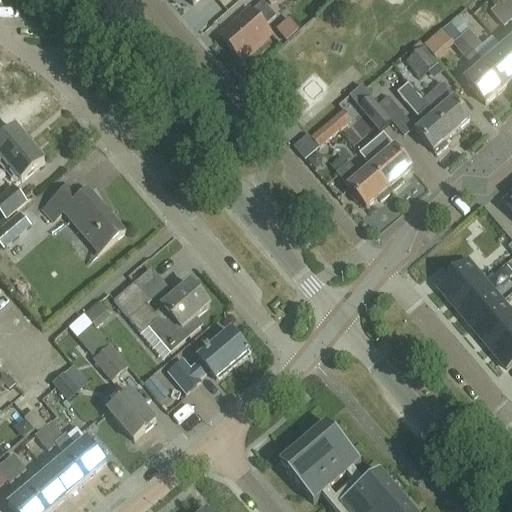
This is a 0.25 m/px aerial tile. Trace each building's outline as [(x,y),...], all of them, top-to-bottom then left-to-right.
[(511,4),(508,0),(506,0),(499,6),(511,21),(511,4)] [(264,27),(275,17),(262,3),(251,12),(249,9),(218,37),(241,61),(270,34),(264,27)] [(511,21),(499,6),(491,13),(505,28),(511,22),(511,21)] [(442,32),(453,45),(461,38),(450,25),(442,32)] [(461,38),(474,54),(482,47),(469,31),(461,38)] [(484,65),(474,54),(461,38),(453,45),(476,72),(464,82),(484,106),(504,89),(484,65)] [(511,59),(511,41),(503,49),(511,59)] [(425,49),(415,58),(407,65),(420,80),(438,64),(435,60),(425,49)] [(511,59),(503,49),(484,65),(504,89),(511,82),(511,59)] [(434,116),(452,137),(470,121),(454,102),(455,100),(443,86),(426,100),(422,94),(418,97),(427,108),(434,116)] [(415,132),(433,153),(436,157),(448,147),(444,143),(452,137),(434,116),(427,108),(418,97),(410,88),(399,97),(416,118),(418,116),(425,124),(415,132)] [(392,123),(401,115),(388,100),(379,108),(392,123)] [(380,133),(391,124),(371,101),(364,108),(361,110),(380,133)] [(338,132),(350,122),(342,113),(331,123),(338,132)] [(331,123),(311,140),(319,149),(338,132),(331,123)] [(20,183),(43,164),(15,130),(7,137),(0,142),(0,163),(2,162),(20,183)] [(82,161),(95,151),(80,130),(67,140),(82,161)] [(359,156),(371,169),(392,193),(403,183),(400,180),(411,170),(393,150),(394,150),(382,136),(359,156)] [(381,203),(392,193),(371,169),(360,178),(355,172),(354,172),(348,165),(336,176),(342,183),(342,184),(348,190),(367,210),(378,200),(381,203)] [(12,188),(0,197),(0,214),(5,220),(25,204),(12,188)] [(99,256),(124,234),(88,192),(79,199),(69,188),(42,211),(53,223),(63,214),(99,256)] [(21,215),(0,232),(0,246),(4,250),(20,236),(31,227),(21,215)] [(454,310),(485,283),(468,263),(437,289),(454,310)] [(150,301),(168,290),(157,272),(139,283),(150,301)] [(502,304),(485,283),(454,310),(472,330),(502,304)] [(158,322),(161,327),(160,328),(177,349),(201,329),(194,321),(209,309),(190,286),(162,308),(163,310),(155,317),(147,307),(151,304),(135,285),(113,303),(141,336),(158,322)] [(95,330),(110,317),(98,304),(83,317),(95,330)] [(472,330),(489,350),(511,330),(511,314),(502,304),(472,330)] [(76,338),(94,359),(108,347),(90,326),(76,338)] [(511,330),(489,350),(506,371),(511,366),(511,330)] [(215,381),(247,354),(230,334),(224,339),(219,332),(209,344),(197,357),(199,356),(200,359),(198,362),(199,363),(189,373),(181,364),(168,376),(185,396),(198,384),(197,382),(208,373),(215,381)] [(110,383),(126,369),(108,349),(92,363),(110,383)] [(61,415),(71,411),(64,393),(54,398),(61,415)] [(133,444),(156,425),(129,394),(107,413),(133,444)] [(51,425),(42,432),(55,447),(64,440),(51,425)] [(313,505),(327,494),(360,465),(326,425),(279,466),(313,505)] [(47,454),(55,447),(42,432),(34,439),(47,454)] [(65,459),(85,483),(105,466),(84,442),(65,459)] [(13,457),(5,464),(17,479),(26,472),(13,457)] [(46,475),(66,499),(85,483),(65,459),(46,475)] [(17,479),(5,464),(0,467),(0,475),(9,486),(17,479)] [(411,511),(379,474),(364,487),(365,487),(339,508),(342,511),(411,511)] [(27,491),(45,511),(50,511),(66,499),(46,475),(27,491)] [(45,511),(27,491),(8,507),(11,511),(45,511)]
